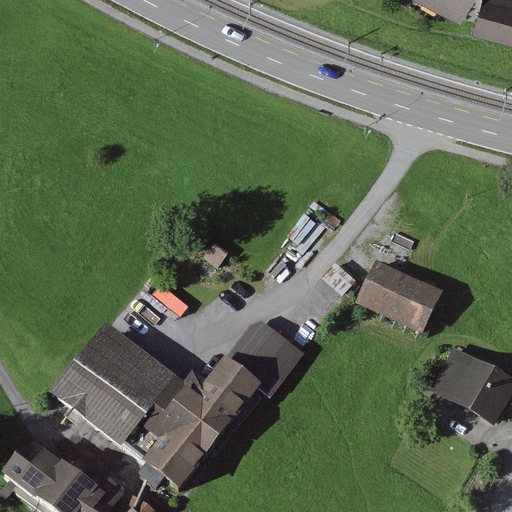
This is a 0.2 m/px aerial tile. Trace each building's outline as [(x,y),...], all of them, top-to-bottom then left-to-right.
[(443,0),(474,18),(482,0),(443,0)] [(511,0),(491,0),(482,36),(511,43),(511,0)] [(232,261),(217,250),(206,265),(221,276),(232,261)] [(443,289),(376,260),(356,305),(360,307),(420,332),(424,334),(443,289)] [(116,329),(63,401),(158,470),(148,482),(170,498),(179,486),(196,499),(268,401),(276,407),(308,363),(257,326),(215,385),(204,377),(197,387),(116,329)] [(511,416),(511,381),(458,353),(435,398),(503,433),(511,416)] [(115,498),(36,440),(9,478),(55,511),(153,511),(122,489),(115,498)]
